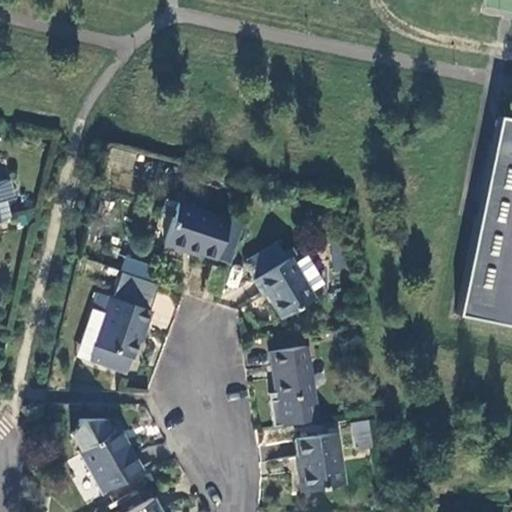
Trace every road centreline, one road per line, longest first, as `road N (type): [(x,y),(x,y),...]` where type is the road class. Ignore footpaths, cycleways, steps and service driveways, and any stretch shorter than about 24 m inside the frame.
road 1 (residential): [(64,199),(9,421)]
road 2 (residential): [(199,365),(228,476),(228,511)]
road 3 (track): [(385,0),(419,31),(511,49)]
